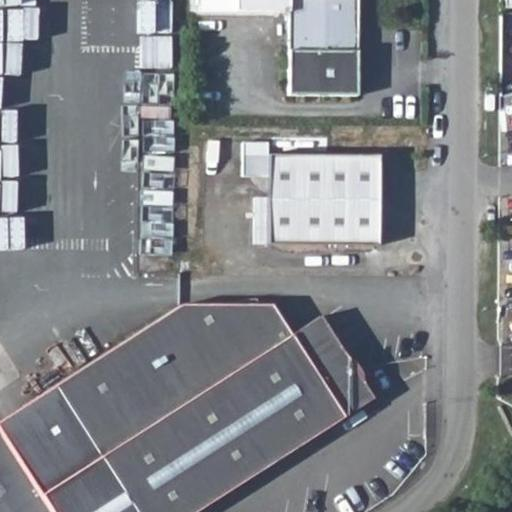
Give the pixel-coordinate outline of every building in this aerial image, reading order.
[(287,0),(288,95),(357,94),(357,84),(362,78),(364,73),(363,67),(358,62),(357,0),(287,0)] [(139,270),(171,270),(173,124),(142,124),(139,270)] [(265,175),(265,154),(265,142),(240,141),(240,175),(265,175)] [(376,245),(376,155),(265,154),(265,175),(264,244),(376,245)] [(346,355),(320,313),(290,331),(272,301),(181,300),(53,381),(134,511),(191,511),(372,398),(356,372),(356,365),(351,358),(346,355)] [(52,511),(0,429),(0,511),(52,511)]
